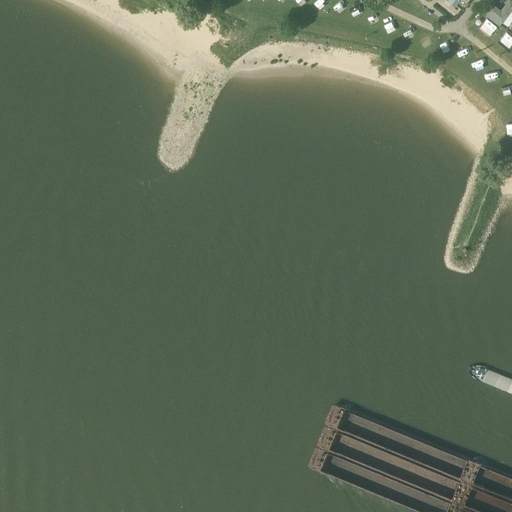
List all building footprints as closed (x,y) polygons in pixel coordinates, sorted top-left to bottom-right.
[(314,0),(313,2),(319,10),(327,4),(324,0),(314,0)] [(337,14),(346,6),(340,0),(338,0),(331,6),(337,14)] [(511,0),(508,0),(501,9),(493,3),(488,10),(503,22),(511,11),(511,0)] [(353,18),(364,13),(359,3),(348,8),(353,18)] [(377,11),(366,16),(370,24),(380,20),(377,11)] [(388,33),(398,28),(393,19),(384,23),(388,33)] [(483,27),(492,34),(498,27),(490,19),(483,27)] [(401,30),(403,39),(413,37),(411,28),(401,30)] [(503,42),(511,50),(511,48),(511,36),(510,34),(503,42)] [(442,51),(452,47),(449,38),(439,43),(442,51)] [(468,57),(465,48),(457,50),(459,60),(468,57)] [(485,57),(471,61),(474,71),(488,67),(485,57)] [(498,71),(484,73),(486,84),(500,81),(498,71)] [(511,83),(501,86),(503,96),(511,94),(511,83)]
